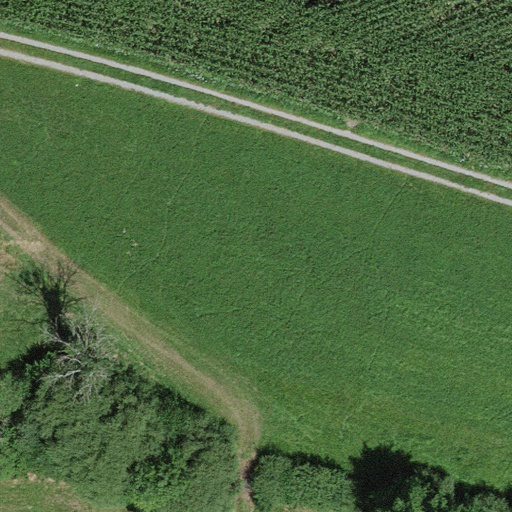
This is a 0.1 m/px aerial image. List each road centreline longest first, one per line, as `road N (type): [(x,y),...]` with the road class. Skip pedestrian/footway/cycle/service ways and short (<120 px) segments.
road 1 (track): [(0,57),(202,107),(511,201)]
road 2 (track): [(228,426),(0,229)]
